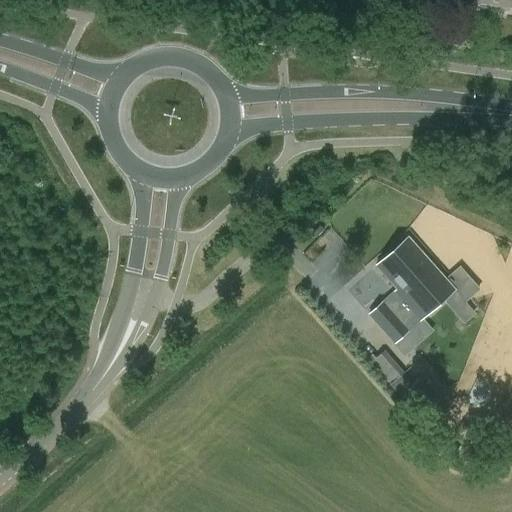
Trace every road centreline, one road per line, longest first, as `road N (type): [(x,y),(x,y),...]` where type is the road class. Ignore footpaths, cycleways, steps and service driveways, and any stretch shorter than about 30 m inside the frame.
road 1 (primary): [(511,108),(362,93),(221,98)]
road 2 (primary): [(222,137),(321,121),(511,124)]
road 3 (tertiary): [(69,417),(136,346),(170,248),(179,175)]
road 4 (tertiary): [(141,170),(126,309),(69,417)]
road 5 (primary): [(131,75),(0,45)]
road 6 (primary): [(0,68),(90,101),(110,121)]
